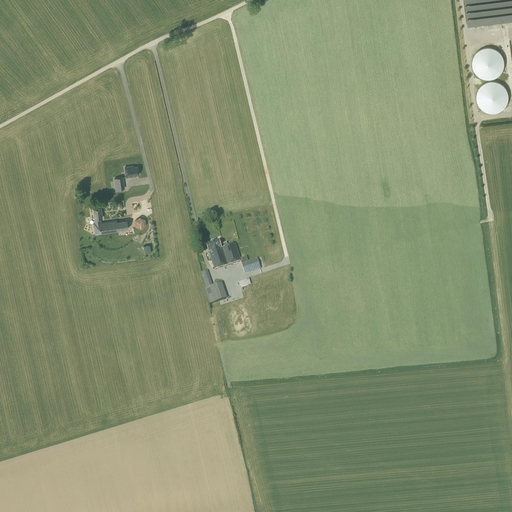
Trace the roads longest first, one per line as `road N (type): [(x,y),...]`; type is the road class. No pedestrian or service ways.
road 1 (unclassified): [(0,125),(146,44),(248,0)]
road 2 (unknown): [(152,41),(207,264),(217,278),(241,274)]
road 3 (unknown): [(226,9),(288,262)]
